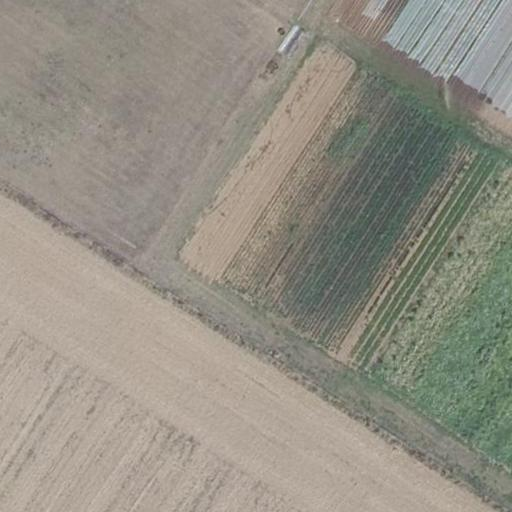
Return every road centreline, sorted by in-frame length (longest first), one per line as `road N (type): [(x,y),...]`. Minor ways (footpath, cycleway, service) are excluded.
road 1 (track): [(315,22),(162,260),(169,273),(511,496)]
road 2 (track): [(329,0),(315,22),(511,147)]
